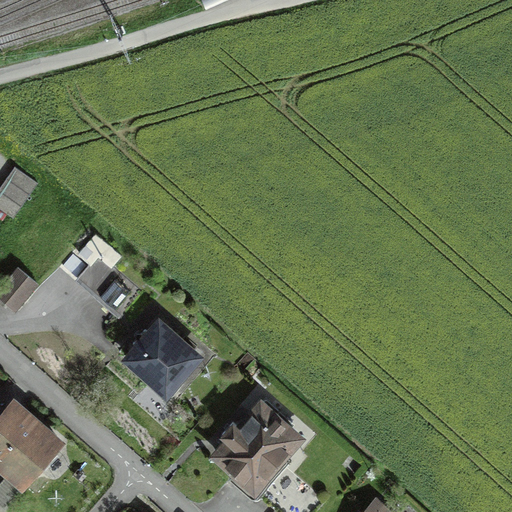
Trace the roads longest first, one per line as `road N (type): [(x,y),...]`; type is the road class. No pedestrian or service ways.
road 1 (unclassified): [(284,0),(0,82)]
road 2 (residential): [(137,475),(0,355)]
